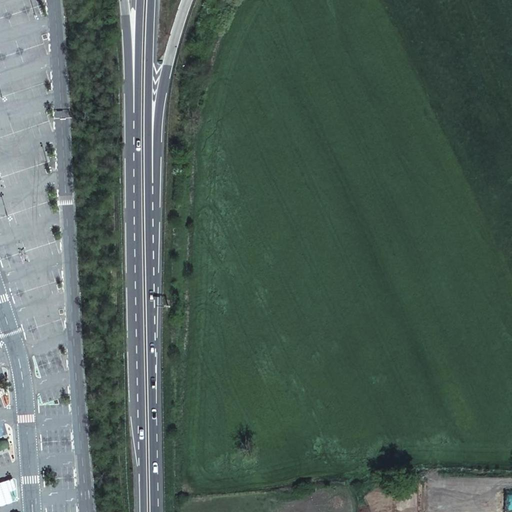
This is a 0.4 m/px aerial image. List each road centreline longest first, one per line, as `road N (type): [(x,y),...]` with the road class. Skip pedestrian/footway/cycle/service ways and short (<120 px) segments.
road 1 (trunk): [(158,499),(162,92),(187,0)]
road 2 (trunk): [(158,499),(152,0)]
road 3 (trunk): [(137,215),(140,511)]
road 4 (trunk): [(122,0),(137,215)]
road 5 (trunk): [(141,0),(137,215)]
